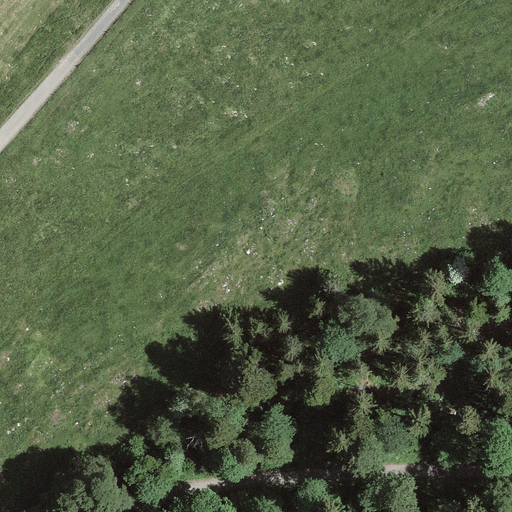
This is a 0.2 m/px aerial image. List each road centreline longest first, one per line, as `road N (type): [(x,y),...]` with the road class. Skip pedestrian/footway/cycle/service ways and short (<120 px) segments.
road 1 (track): [(130,511),(165,494),(280,479),(511,477)]
road 2 (track): [(124,0),(0,142)]
